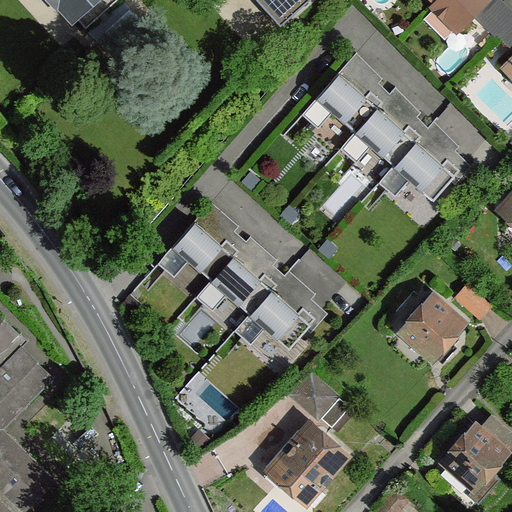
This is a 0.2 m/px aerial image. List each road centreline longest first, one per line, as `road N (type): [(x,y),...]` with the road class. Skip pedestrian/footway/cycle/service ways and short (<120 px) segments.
road 1 (tertiary): [(0,177),(82,285),(194,511)]
road 2 (residential): [(357,511),(511,337)]
